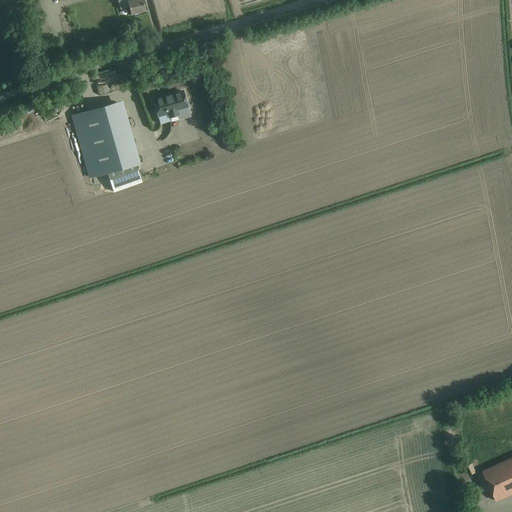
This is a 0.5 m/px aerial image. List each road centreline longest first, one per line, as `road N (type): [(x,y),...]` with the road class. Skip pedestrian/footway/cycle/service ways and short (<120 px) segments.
road 1 (track): [(314,0),(132,54)]
road 2 (unclassified): [(0,97),(132,54)]
